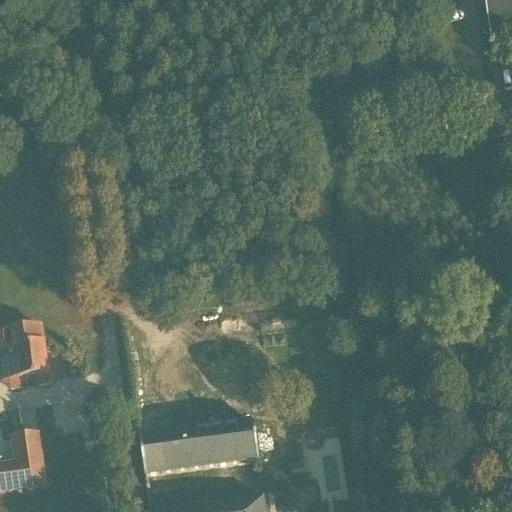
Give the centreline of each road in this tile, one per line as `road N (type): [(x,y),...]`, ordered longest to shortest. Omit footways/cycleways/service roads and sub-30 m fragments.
road 1 (unclassified): [(125,511),(58,0)]
road 2 (track): [(420,106),(78,152)]
